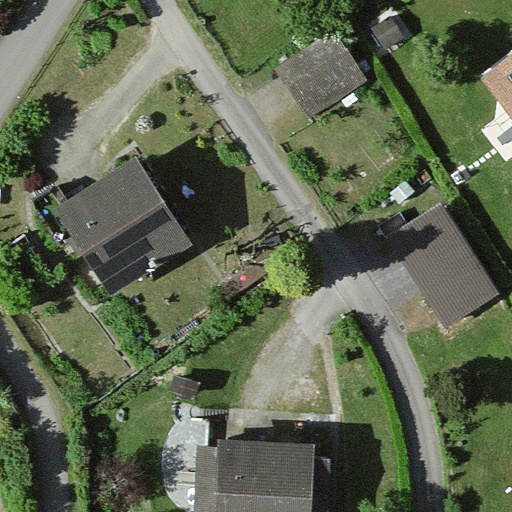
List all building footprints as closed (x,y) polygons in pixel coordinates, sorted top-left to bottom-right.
[(336,30),(277,67),(308,117),(367,80),(336,30)] [(511,48),(484,71),(511,105),(511,48)] [(192,234),(137,146),(57,196),(112,284),(192,234)] [(500,290),(440,195),(389,229),(445,326),(500,290)] [(309,437),(197,437),(197,508),(212,508),(212,511),(327,511),(327,450),(309,450),(309,437)]
